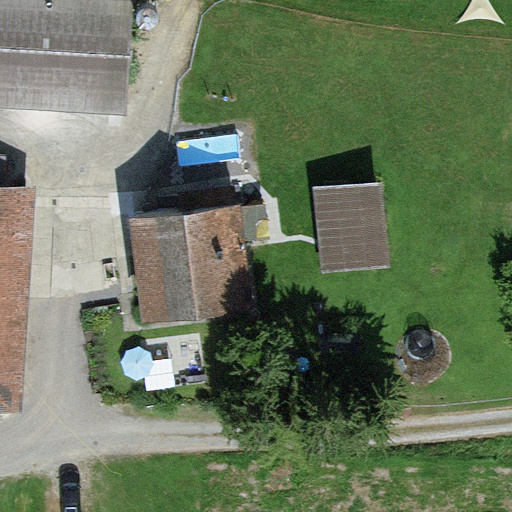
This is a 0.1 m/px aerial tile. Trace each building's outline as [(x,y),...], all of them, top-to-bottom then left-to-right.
[(0,0),(0,100),(133,107),(138,0),(0,0)] [(373,179),(306,190),(318,271),(386,261),(373,179)] [(0,404),(14,405),(19,190),(0,189),(0,404)] [(237,206),(119,221),(131,313),(249,299),(237,206)] [(149,335),(152,386),(207,382),(204,332),(149,335)]
